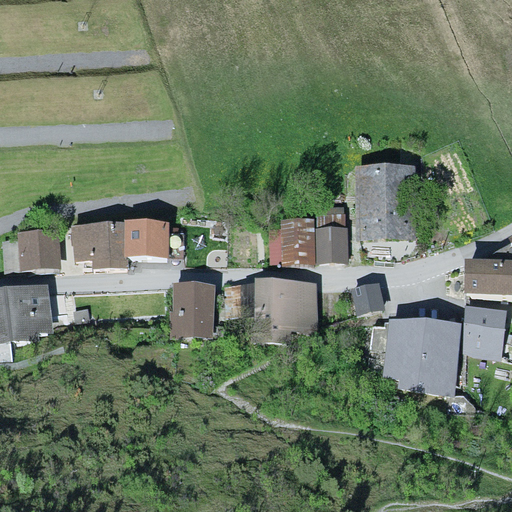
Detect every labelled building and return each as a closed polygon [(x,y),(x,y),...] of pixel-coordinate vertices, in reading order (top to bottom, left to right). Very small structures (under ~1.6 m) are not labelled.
[(415,168),(358,169),(361,243),(416,242),(415,168)] [(168,225),(126,227),(127,266),(170,265),(168,225)] [(350,225),(289,226),(291,268),(353,266),(350,225)] [(126,227),(72,230),(76,272),(127,266),(126,227)] [(60,230),(18,234),(23,276),(65,273),(60,230)] [(511,267),(465,266),(464,300),(511,302),(511,267)] [(382,285),(354,292),(358,315),(387,307),(382,285)] [(218,288),(176,289),(178,340),(218,341),(218,288)] [(320,290),(257,289),(254,331),(320,334),(320,290)] [(52,293),(7,297),(18,345),(60,336),(52,293)] [(509,314),(466,309),(464,331),(463,339),(474,358),(503,363),(509,314)] [(464,331),(397,324),(391,390),(459,402),(463,339),(464,331)]
